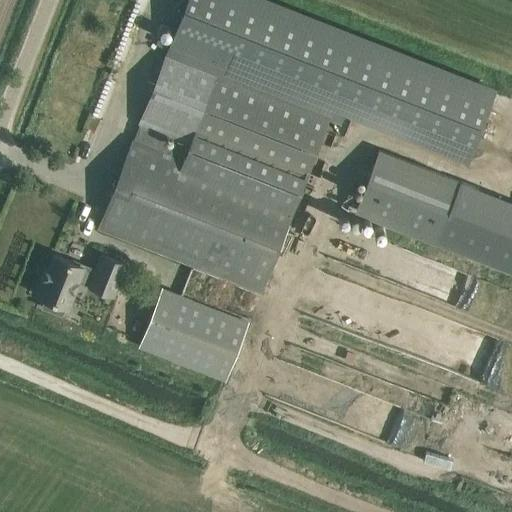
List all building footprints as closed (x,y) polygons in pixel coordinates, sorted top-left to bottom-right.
[(264,0),(187,0),(98,227),(260,290),(329,114),(335,116),(339,107),(467,157),(494,90),(264,0)] [(378,149),(354,212),(434,244),(435,242),(459,181),(378,149)] [(511,201),(459,181),(435,242),(511,272),(511,201)] [(73,259),(70,261),(53,254),(48,268),(44,267),(34,293),(45,297),(41,306),(61,314),(66,306),(67,306),(77,281),(113,295),(125,264),(101,254),(94,271),(83,266),(81,265),(80,262),(73,259)] [(138,345),(225,379),(248,320),(162,285),(138,345)]
